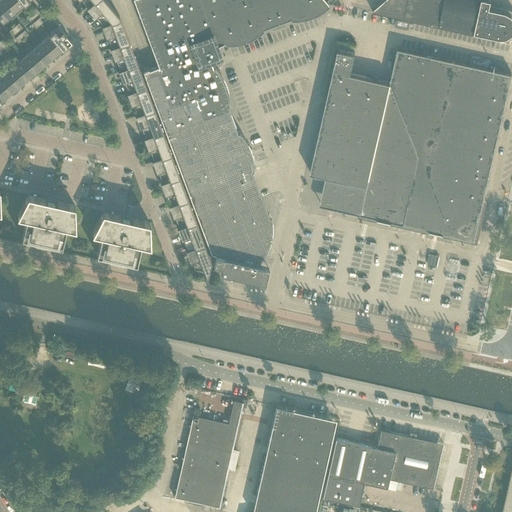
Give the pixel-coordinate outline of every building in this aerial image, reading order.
[(6,0),(0,0),(0,10),(7,19),(15,11),(6,0)] [(6,0),(15,11),(24,4),(24,5),(25,4),(21,0),(6,0)] [(86,8),(86,9),(96,0),(81,0),(88,7),(86,8)] [(101,26),(102,26),(120,19),(119,16),(105,0),(96,0),(86,9),(87,9),(88,8),(103,25),(101,26)] [(143,71),(164,128),(224,106),(227,105),(229,104),(229,100),(228,96),(228,92),(227,88),(226,84),(224,80),(222,76),(220,72),(217,69),(214,66),(213,66),(210,60),(222,55),(217,44),(224,42),(226,41),(210,0),(133,0),(158,65),(143,71)] [(261,0),(210,0),(226,41),(224,42),(225,43),(229,43),(234,43),(239,42),(243,41),(248,39),(252,37),(256,35),(260,32),(263,29),(263,27),(271,24),(261,0)] [(326,0),(261,0),(271,24),(290,17),(290,18),(294,19),(299,18),(303,18),(307,17),(311,16),(315,14),(319,12),(322,10),(326,7),(329,4),(328,2),(326,0)] [(392,16),(439,27),(445,0),(384,0),(385,0),(374,9),(373,9),(372,12),(373,12),(392,16)] [(445,0),(439,27),(482,36),(490,0),(445,0)] [(490,0),(482,36),(499,40),(507,40),(511,36),(511,12),(506,10),(490,6),(491,0),(490,0)] [(36,8),(32,12),(35,17),(40,13),(36,8)] [(35,17),(32,12),(26,17),(30,21),(35,17)] [(42,15),(37,19),(41,23),(46,20),(42,15)] [(41,23),(37,19),(32,24),(36,28),(41,23)] [(110,48),(110,49),(129,41),(120,19),(102,26),(103,26),(112,48),(110,48)] [(19,23),(14,27),(18,31),(23,27),(19,23)] [(58,26),(50,33),(64,49),(72,42),(58,26)] [(18,31),(14,27),(9,31),(12,36),(18,31)] [(24,30),(20,34),(24,38),(28,34),(24,30)] [(49,35),(41,42),(53,57),(62,49),(62,50),(64,49),(50,33),(49,34),(49,35)] [(24,38),(20,34),(14,38),(18,43),(24,38)] [(118,71),(137,64),(129,41),(110,49),(112,48),(120,70),(118,71)] [(41,42),(32,49),(45,64),(53,57),(41,42)] [(5,43),(0,47),(5,52),(10,48),(5,43)] [(390,82),(360,214),(474,240),(511,74),(398,48),(391,82),(390,82)] [(32,49),(23,57),(36,72),(45,64),(32,49)] [(345,210),(360,214),(390,82),(350,73),(355,53),(338,50),(310,173),(326,177),(325,180),(325,188),(327,196),(331,202),(337,207),(345,210)] [(23,57),(15,64),(27,79),(36,72),(23,57)] [(15,64),(6,72),(18,86),(27,79),(15,64)] [(127,93),(127,94),(145,86),(137,64),(118,71),(120,71),(128,93),(127,93)] [(6,72),(0,76),(0,81),(10,93),(18,86),(6,72)] [(294,95),(305,91),(301,80),(290,84),(294,95)] [(0,81),(0,97),(2,100),(10,93),(0,81)] [(135,116),(154,109),(145,86),(127,94),(129,93),(137,115),(135,116)] [(224,106),(164,128),(178,164),(245,139),(243,136),(241,134),(239,132),(237,132),(227,105),(224,106)] [(143,138),(162,131),(154,109),(135,116),(137,116),(145,137),(143,138)] [(152,161),(171,154),(162,131),(143,138),(144,139),(145,138),(154,160),(152,161)] [(178,164),(189,194),(248,172),(253,170),(253,165),(253,161),(252,156),(251,152),(249,147),(247,143),(245,139),(178,164)] [(160,183),(179,176),(171,154),(152,161),(154,161),(162,182),(160,183)] [(248,172),(189,194),(211,253),(215,254),(213,263),(216,264),(216,265),(221,266),(220,271),(221,272),(235,275),(264,281),(268,265),(259,263),(261,257),(262,257),(267,249),(269,243),(270,238),(271,233),(272,227),(271,222),(271,217),(269,216),(262,198),(252,170),(248,172)] [(169,206),(187,199),(179,176),(160,183),(160,184),(162,183),(170,205),(169,206)] [(45,199),(28,195),(17,216),(26,218),(22,238),(35,241),(36,237),(42,238),(41,241),(41,242),(42,242),(43,239),(49,240),(48,244),(61,247),(66,227),(75,229),(74,205),(57,201),(56,202),(48,200),(48,201),(47,204),(44,204),(45,199)] [(177,228),(196,221),(187,199),(169,206),(171,206),(179,227),(177,228)] [(120,216),(103,212),(92,232),(101,235),(96,255),(110,258),(111,254),(117,255),(116,258),(116,259),(117,259),(117,258),(117,255),(124,257),(123,261),(136,264),(141,244),(150,246),(149,222),(131,218),(123,217),(122,221),(119,221),(120,216)] [(196,221),(177,228),(177,229),(179,228),(183,240),(187,250),(185,251),(204,244),(196,221)] [(204,244),(185,251),(186,251),(187,251),(194,269),(204,271),(207,279),(209,272),(211,262),(204,244)] [(68,350),(66,355),(93,362),(94,360),(97,361),(98,358),(68,350)] [(22,401),(35,404),(37,396),(35,395),(37,384),(18,380),(15,392),(23,394),(22,395),(23,395),(22,401)] [(197,420),(198,417),(193,415),(175,497),(219,507),(228,469),(234,471),(238,453),(232,451),(242,406),(245,407),(247,400),(242,399),(241,403),(234,401),(228,427),(197,420)] [(314,511),(333,429),(330,428),(333,418),(285,408),(285,410),(275,408),(251,511),(314,511)] [(375,447),(335,438),(322,497),(358,505),(363,482),(386,488),(389,479),(433,489),(443,444),(389,432),(388,437),(378,434),(375,447)] [(511,511),(511,467),(501,511),(511,511)] [(83,511),(104,511),(98,502),(83,511)]
